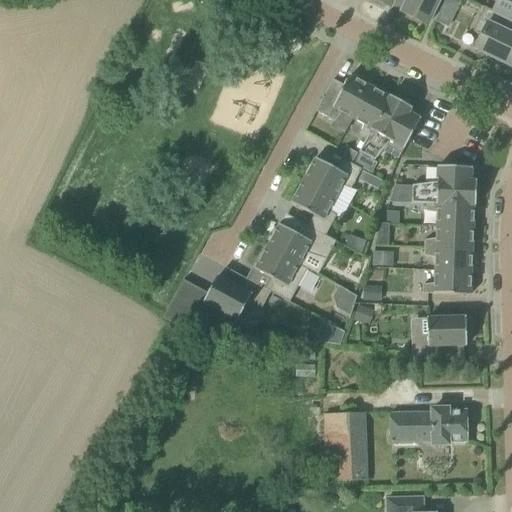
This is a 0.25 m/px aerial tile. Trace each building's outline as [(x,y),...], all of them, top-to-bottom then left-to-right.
[(368,0),(368,1),(384,8),(385,6),(390,8),(394,0),(368,0)] [(407,0),(401,14),(406,16),(405,19),(421,26),(422,23),(427,26),(439,0),(407,0)] [(442,0),(433,23),(447,28),(458,0),(442,0)] [(511,0),(498,0),(493,12),(511,22),(511,21),(511,0)] [(511,22),(493,12),(484,8),(473,32),(481,36),(475,49),(511,67),(511,66),(511,35),(507,33),(511,22)] [(353,120),(370,88),(350,77),(344,87),(333,80),(316,112),(334,122),(342,113),(353,120)] [(366,140),(391,97),(390,97),(389,98),(370,88),(353,120),(364,126),(360,136),(366,140)] [(404,150),(421,119),(420,118),(419,119),(409,114),(412,109),(395,99),(394,101),(390,99),(391,97),(366,140),(359,153),(375,161),(390,142),(404,150)] [(315,159),(303,182),(335,199),(342,186),(351,190),(361,170),(344,161),(338,171),(315,159)] [(473,169),(463,168),(438,167),(437,183),(412,186),(412,204),(426,205),(426,204),(476,206),(474,205),(474,201),(476,201),(477,182),(471,182),(471,170),(473,170),(473,169)] [(335,199),(303,182),(291,204),(314,216),(308,227),(326,237),(336,217),(328,211),(335,199)] [(476,207),(476,206),(426,204),(426,205),(426,212),(437,214),(437,227),(473,228),(474,207),(476,207)] [(387,213),(386,224),(399,225),(399,213),(387,213)] [(336,242),(326,237),(308,227),(302,224),(296,234),(279,225),(267,248),(299,265),(306,253),(327,260),(336,242)] [(472,250),(473,228),(437,227),(436,239),(425,241),(425,248),(474,251),(474,250),(472,250)] [(361,254),(366,242),(349,236),(346,246),(361,254)] [(308,270),(299,265),(267,248),(255,271),(272,280),(266,290),(270,293),(290,303),(308,270)] [(474,252),(474,251),(425,248),(424,256),(435,259),(435,272),(471,273),(472,251),(474,252)] [(392,266),(392,252),(373,251),(373,265),(392,266)] [(221,280),(217,277),(204,301),(180,288),(163,318),(175,325),(215,330),(224,314),(238,322),(247,304),(262,309),(270,293),(266,290),(227,269),(221,280)] [(470,296),(471,273),(435,272),(434,284),(423,286),(423,294),(470,296)] [(349,311),(357,296),(312,273),(304,288),(349,311)] [(412,355),(411,356),(464,363),(463,338),(466,338),(466,318),(427,320),(427,337),(418,338),(419,356),(412,355)] [(323,323),(317,338),(337,346),(344,332),(323,323)] [(466,442),(465,412),(448,413),(448,409),(432,410),(432,414),(390,415),(391,444),(433,443),(433,445),(449,445),(449,442),(466,442)] [(363,414),(325,416),(327,483),(365,481),(363,414)] [(422,511),(423,499),(387,500),(386,511),(422,511)]
